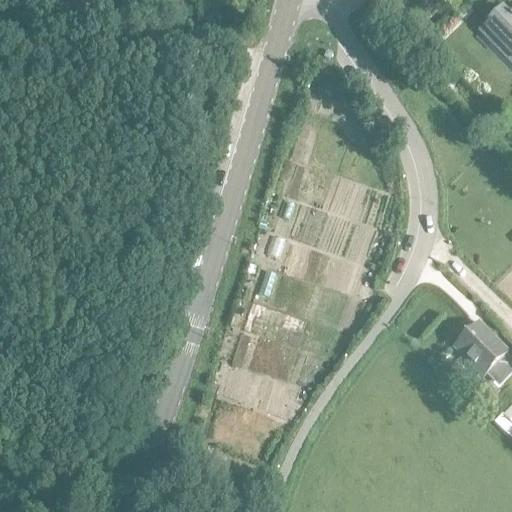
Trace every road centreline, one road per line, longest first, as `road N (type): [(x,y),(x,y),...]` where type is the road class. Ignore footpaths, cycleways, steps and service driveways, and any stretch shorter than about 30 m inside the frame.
road 1 (unclassified): [(269,511),(313,414),(387,315),(414,261),(422,218),(414,142),(312,0)]
road 2 (tertiary): [(131,511),(289,0)]
